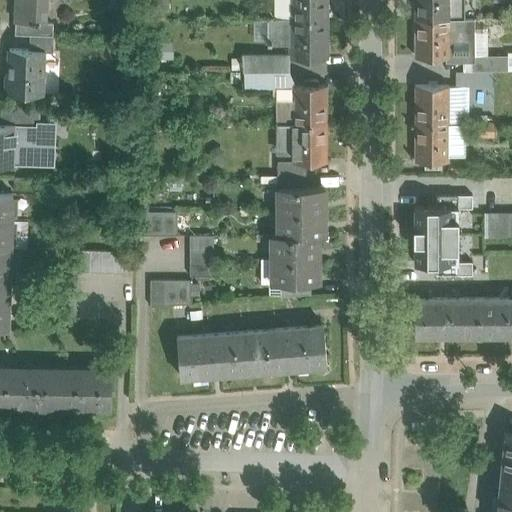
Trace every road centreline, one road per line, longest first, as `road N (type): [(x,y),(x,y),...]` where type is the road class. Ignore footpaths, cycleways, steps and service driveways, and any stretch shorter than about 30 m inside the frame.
road 1 (residential): [(371,0),(371,396)]
road 2 (residential): [(143,458),(146,421),(157,412),(371,396)]
road 3 (residential): [(143,458),(367,464)]
road 4 (residential): [(0,451),(143,458)]
road 5 (residential): [(371,396),(511,393)]
